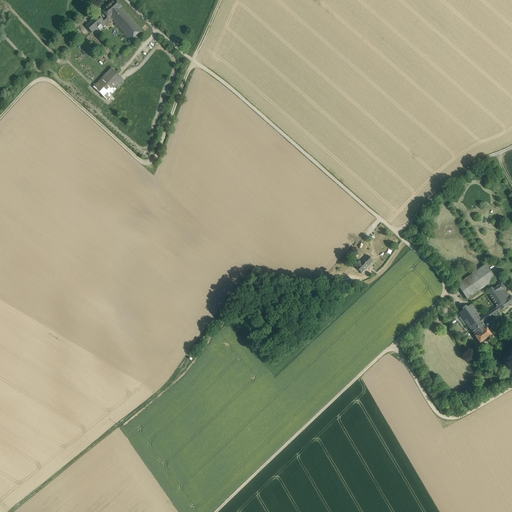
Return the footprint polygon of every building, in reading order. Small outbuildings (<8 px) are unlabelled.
[(116,0),(103,12),(108,18),(108,19),(110,17),(121,8),(122,7),(116,0)] [(142,31),(121,8),(110,17),(113,21),(130,41),(142,31)] [(98,16),(86,26),(92,33),(102,25),(104,23),(104,22),(98,16)] [(108,18),(104,22),(104,23),(102,25),(105,28),(113,21),(110,17),(108,19),(108,18)] [(125,81),(111,68),(93,88),(106,100),(125,81)] [(361,263),(366,268),(366,269),(373,262),(368,256),(361,263)] [(366,268),(361,263),(359,261),(354,266),(362,273),(366,268)] [(486,265),(457,285),(467,300),(496,280),(486,265)] [(501,284),(487,294),(497,307),(510,298),(501,284)] [(497,307),(480,319),(483,323),(511,303),(511,299),(511,298),(510,298),(497,307)] [(471,305),(459,313),(475,337),(487,328),(483,323),(480,319),(471,305)] [(475,337),(480,344),(492,336),(487,328),(475,337)]
